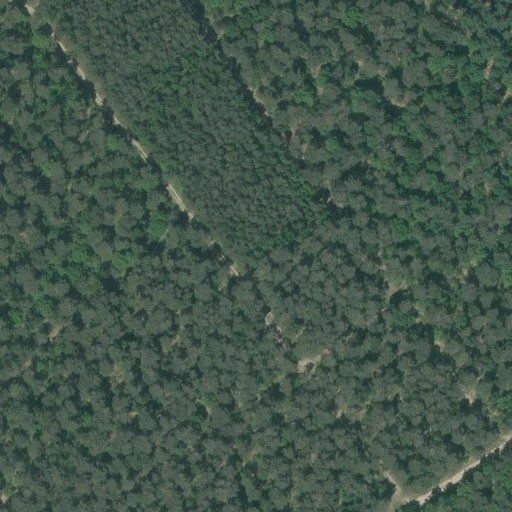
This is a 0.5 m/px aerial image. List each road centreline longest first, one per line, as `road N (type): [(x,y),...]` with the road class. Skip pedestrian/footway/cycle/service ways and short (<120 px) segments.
road 1 (track): [(511,403),(484,400),(460,356),(407,308),(316,373),(33,0)]
road 2 (track): [(316,373),(417,511)]
road 3 (track): [(418,0),(511,108)]
road 4 (track): [(511,438),(407,511)]
